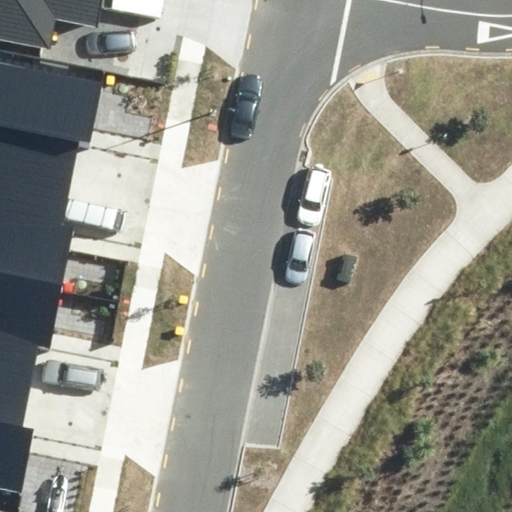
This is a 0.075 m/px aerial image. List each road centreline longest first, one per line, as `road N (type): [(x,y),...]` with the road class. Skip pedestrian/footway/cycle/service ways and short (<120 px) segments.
road 1 (residential): [(298,0),(192,511)]
road 2 (residential): [(511,15),(384,0)]
